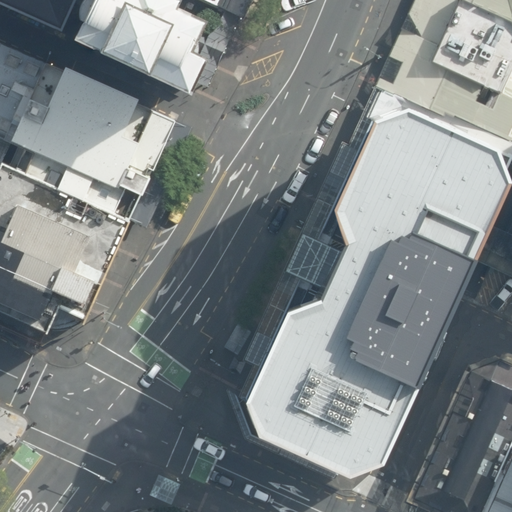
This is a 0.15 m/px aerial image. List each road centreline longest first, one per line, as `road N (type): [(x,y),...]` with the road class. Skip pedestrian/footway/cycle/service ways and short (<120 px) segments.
road 1 (secondary): [(351,0),(198,281),(103,415)]
road 2 (tertiary): [(320,511),(103,415)]
